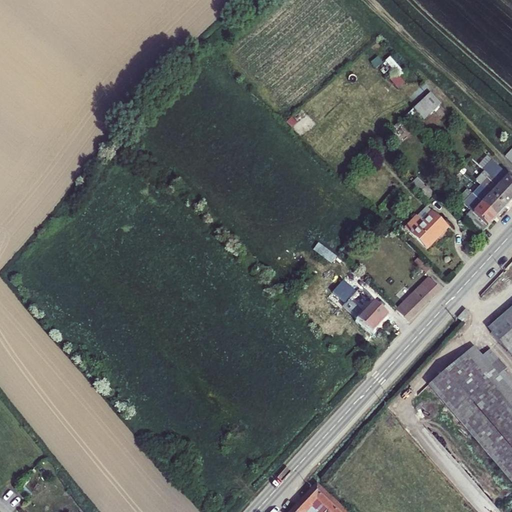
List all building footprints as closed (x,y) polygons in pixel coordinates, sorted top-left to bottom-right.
[(445,113),(435,103),(419,117),(429,128),(445,113)] [(487,176),(499,187),(511,199),(511,181),(497,167),(487,176)] [(511,199),(499,187),(490,197),(511,218),(511,217),(511,199)] [(481,206),(503,227),(511,218),(490,197),(481,206)] [(487,244),(503,227),(481,206),(473,214),(481,222),(473,230),(487,244)] [(455,242),(438,225),(428,234),(423,229),(411,240),(434,263),(455,242)] [(439,289),(434,283),(427,277),(394,310),(403,318),(407,321),(439,289)] [(365,300),(360,295),(354,301),(359,306),(365,300)] [(365,300),(359,306),(363,310),(370,305),(365,300)] [(465,310),(457,318),(462,322),(469,313),(465,310)] [(355,312),(350,318),(376,343),(392,327),(378,312),(367,324),(355,312)] [(511,359),(511,321),(493,339),(511,359)] [(511,384),(477,345),(433,384),(511,472),(511,384)] [(344,511),(325,494),(306,511),(321,511),(326,508),(330,511),(344,511)]
